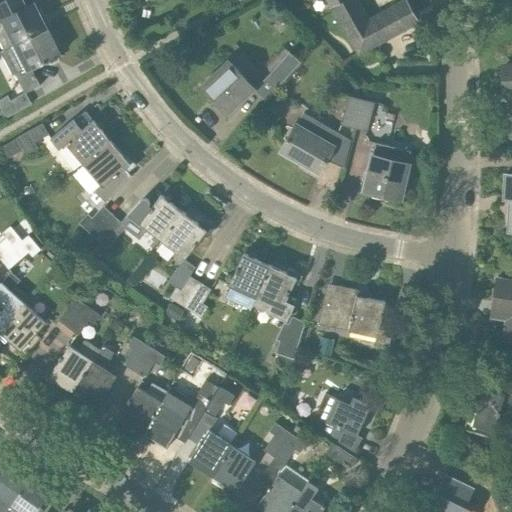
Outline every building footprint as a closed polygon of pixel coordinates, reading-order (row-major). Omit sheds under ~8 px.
[(0,42),(4,50),(47,28),(34,3),(26,7),(22,0),(4,0),(0,2),(0,42)] [(328,0),(360,54),(419,21),(407,0),(369,22),(356,0),(328,0)] [(291,20),(286,16),(280,16),(276,20),(276,26),(281,30),(287,30),(291,26),(291,20)] [(12,75),(25,69),(26,71),(61,54),(47,28),(4,50),(1,52),(12,75)] [(291,53),(270,75),(281,85),(301,62),(291,53)] [(227,114),(254,90),(240,75),(241,74),(230,62),(202,87),(227,114)] [(32,104),(26,94),(11,102),(8,96),(0,100),(0,107),(7,119),(32,104)] [(354,128),(362,98),(349,95),(341,125),(354,128)] [(374,102),(362,98),(354,128),(366,131),(374,102)] [(74,120),(51,139),(59,149),(66,144),(84,165),(112,142),(94,120),(85,110),(74,120)] [(288,138),(281,151),(319,173),(326,160),(325,159),(333,146),(315,136),(323,123),(305,113),(297,126),(296,129),(290,139),(288,138)] [(26,154),(37,148),(35,143),(49,135),(43,124),(17,138),(23,149),(26,154)] [(23,149),(17,138),(3,146),(9,157),(23,149)] [(112,142),(84,165),(103,188),(97,194),(107,204),(131,176),(125,170),(131,165),(112,142)] [(401,200),(411,151),(375,143),(364,192),(401,200)] [(29,186),(25,186),(23,188),(21,191),(21,195),(23,198),(27,199),(30,199),(33,197),(35,194),(34,190),(32,187),(29,186)] [(142,201),(128,215),(140,224),(148,231),(162,242),(185,213),(162,195),(152,208),(148,206),(149,205),(149,204),(148,203),(148,202),(147,201),(146,200),(145,200),(144,200),(143,200),(142,201)] [(88,214),(79,223),(82,226),(91,235),(112,214),(104,206),(92,218),(88,214)] [(208,231),(185,213),(162,242),(185,260),(208,231)] [(104,248),(113,239),(109,235),(121,223),(114,217),(112,214),(91,235),(104,248)] [(6,238),(0,243),(0,257),(22,239),(10,226),(1,233),(6,238)] [(22,239),(0,257),(0,258),(8,269),(28,252),(32,256),(40,249),(27,234),(22,239)] [(256,298),(271,266),(244,253),(229,286),(231,287),(226,298),(250,309),(256,298)] [(256,298),(253,305),(267,311),(287,321),(294,304),(296,300),(288,296),(295,282),(297,278),(287,273),(271,266),(256,298)] [(170,297),(185,306),(200,282),(189,276),(181,289),(176,287),(170,297)] [(511,279),(498,277),(492,317),(506,319),(503,341),(511,341),(511,279)] [(200,282),(185,306),(201,316),(208,306),(203,303),(211,289),(200,282)] [(0,328),(24,303),(2,283),(0,284),(0,328)] [(358,296),(359,290),(340,286),(339,292),(326,289),(319,324),(332,327),(334,316),(351,320),(349,331),(376,337),(375,342),(390,345),(394,327),(381,324),(386,302),(358,296)] [(68,327),(86,304),(71,293),(63,303),(68,306),(58,320),(68,327)] [(46,323),(24,303),(0,328),(0,332),(26,356),(41,339),(36,334),(46,323)] [(100,315),(86,304),(68,327),(78,335),(89,320),(94,324),(100,315)] [(293,358),(304,324),(292,320),(285,342),(279,341),(275,353),(293,358)] [(134,370),(149,345),(133,336),(127,345),(132,348),(123,364),(134,370)] [(73,391),(100,350),(86,340),(79,351),(70,345),(50,376),(73,391)] [(103,345),(100,350),(73,391),(97,407),(117,377),(104,368),(115,353),(103,345)] [(165,355),(149,345),(134,370),(145,377),(154,362),(159,365),(165,355)] [(291,358),(280,354),(277,364),(288,367),(291,358)] [(138,387),(119,419),(143,433),(161,401),(167,391),(152,382),(147,392),(138,387)] [(508,428),(511,414),(511,390),(486,382),(480,403),(473,401),(464,429),(492,438),(496,424),(508,428)] [(400,389),(390,385),(383,400),(393,405),(400,389)] [(236,396),(220,386),(204,412),(215,418),(225,402),(230,405),(236,396)] [(325,392),(315,415),(326,420),(320,434),(333,443),(354,456),(363,438),(358,435),(353,432),(357,422),(362,425),(372,404),(354,396),(351,404),(337,398),(330,395),(325,392)] [(345,392),(342,398),(351,402),(353,396),(345,392)] [(187,416),(161,401),(143,433),(168,448),(187,416)] [(275,456),(290,433),(275,423),(269,431),(274,434),(264,450),(275,456)] [(213,477),(233,445),(209,430),(189,461),(213,477)] [(306,443),(290,433),(275,456),(285,463),(294,449),(300,453),(306,443)] [(354,456),(333,443),(323,458),(333,465),(337,460),(351,470),(358,459),(354,456)] [(233,445),(213,477),(237,492),(257,460),(233,445)] [(0,511),(4,511),(10,504),(27,479),(5,463),(0,469),(0,511)] [(473,511),(474,510),(466,506),(475,488),(446,473),(431,504),(439,508),(437,511),(473,511)] [(267,511),(286,511),(302,490),(279,475),(258,505),(267,511)] [(10,504),(20,511),(38,511),(51,495),(27,479),(10,504)] [(308,480),(302,490),(286,511),(321,511),(325,506),(312,497),(319,487),(308,480)]
